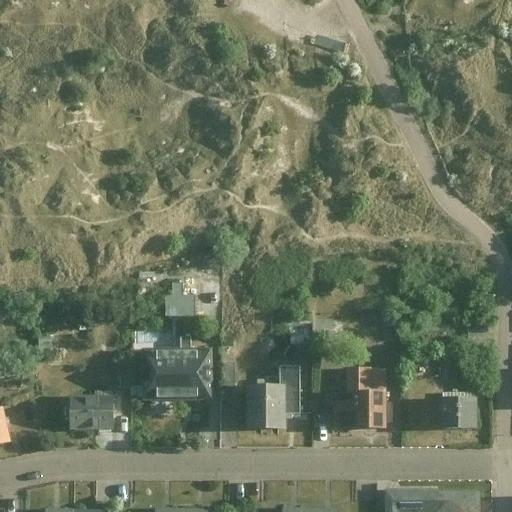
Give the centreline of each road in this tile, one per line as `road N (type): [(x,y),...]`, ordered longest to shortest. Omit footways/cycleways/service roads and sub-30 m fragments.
road 1 (unknown): [(499,252),(410,249),(332,261),(303,255),(264,224),(208,203),(172,210),(154,224),(109,224),(85,212),(48,167),(0,158)]
road 2 (residential): [(0,477),(59,466),(505,458)]
